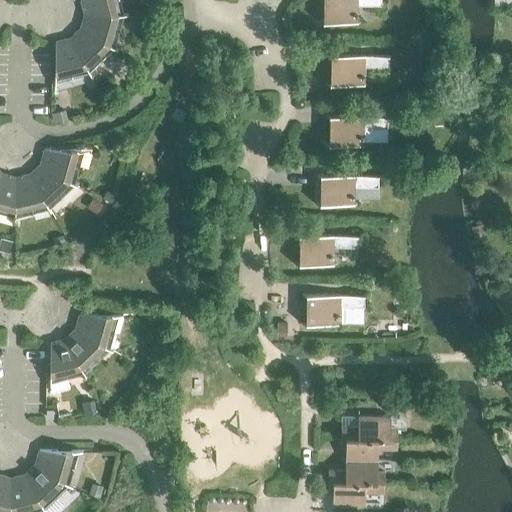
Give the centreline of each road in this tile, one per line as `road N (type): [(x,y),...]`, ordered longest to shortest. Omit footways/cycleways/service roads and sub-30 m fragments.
road 1 (residential): [(19,14),(18,111),(27,128),(57,135),(141,106),(198,18)]
road 2 (residential): [(259,308),(266,158),(290,113),(264,18)]
road 3 (residential): [(174,511),(125,434),(21,428)]
